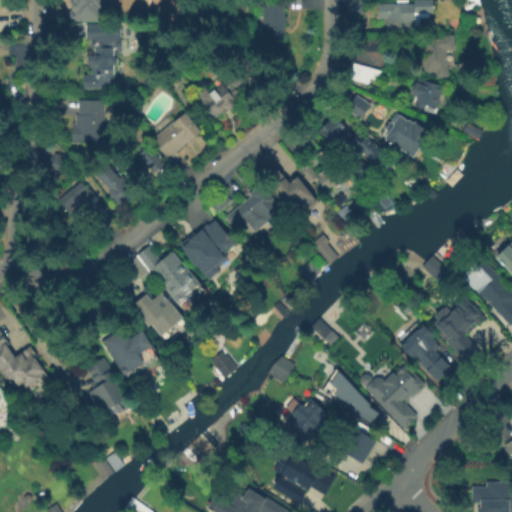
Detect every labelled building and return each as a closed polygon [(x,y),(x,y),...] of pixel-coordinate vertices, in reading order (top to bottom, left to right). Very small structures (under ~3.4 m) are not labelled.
[(164,21),(164,0),(184,0),(184,21),(164,21)] [(265,40),(265,2),(287,2),(286,40),(265,40)] [(347,2),(364,2),(364,17),(347,17),(347,2)] [(378,4),(435,4),(436,19),(417,19),(417,31),(390,31),(390,18),(378,18),(378,4)] [(124,86),(85,86),(85,71),(97,71),(98,27),(125,27),(124,72),(124,86)] [(449,71),(420,71),(420,34),(459,34),(459,53),(449,53),(449,71)] [(353,74),(364,37),(389,45),(377,82),(353,74)] [(419,80),(443,87),(436,112),(412,104),(419,80)] [(202,112),(195,103),(217,88),(220,92),(233,82),(246,100),(216,122),(206,109),(202,112)] [(372,107),(363,121),(349,112),(358,98),(372,107)] [(78,101),(105,102),(104,143),(77,142),(78,101)] [(319,131),(332,116),(344,127),(331,142),(319,131)] [(399,118),(433,133),(420,161),(387,146),(399,118)] [(155,141),(188,119),(201,138),(168,160),(155,141)] [(351,131),(366,147),(370,142),(385,158),(375,168),(363,154),(354,162),(337,144),(351,131)] [(150,148),(166,167),(157,174),(141,156),(150,148)] [(314,175),(305,165),(302,167),(326,193),(343,177),(329,163),(332,160),(326,154),(325,155),(320,149),(314,156),(324,166),(314,175)] [(280,195),(295,182),(284,169),(294,161),(320,192),(295,213),(280,195)] [(97,177),(112,164),(136,191),(122,205),(97,177)] [(86,182),(104,207),(80,224),(62,199),(86,182)] [(225,217),(260,191),(284,222),(272,231),(266,222),(252,232),(247,224),(236,232),(225,217)] [(210,220),(202,210),(225,192),(233,202),(210,220)] [(183,244),(205,223),(221,240),(199,261),(183,244)] [(336,256),(320,234),(311,241),(327,263),(336,256)] [(140,255),(153,244),(165,259),(173,252),(201,284),(180,303),(140,255)] [(511,275),(497,259),(511,245),(511,275)] [(149,272),(135,255),(126,263),(139,279),(149,272)] [(420,265),(437,282),(447,271),(430,255),(420,265)] [(467,278),(483,262),(511,291),(511,319),(509,322),(467,278)] [(114,288),(125,280),(133,290),(122,298),(114,288)] [(135,305),(153,288),(186,324),(167,340),(135,305)] [(435,312),(459,290),(487,320),(463,342),(435,312)] [(337,336),(317,318),(309,326),(328,345),(337,336)] [(126,374),(105,338),(126,326),(133,337),(144,331),(159,355),(126,374)] [(399,343),(415,327),(454,365),(438,381),(399,343)] [(0,366),(0,329),(1,329),(19,356),(29,349),(50,378),(29,393),(22,383),(15,388),(0,366)] [(208,360),(222,378),(235,367),(221,349),(208,360)] [(266,374),(282,382),(293,362),(277,354),(266,374)] [(88,392),(99,385),(89,370),(106,359),(134,399),(106,418),(88,392)] [(406,364),(425,385),(405,402),(417,415),(404,428),(366,387),(367,386),(364,385),(360,382),(360,377),(364,374),(369,374),(372,378),(372,381),(375,378),(381,378),(384,381),(393,373),(395,375),(398,372),(398,369),(401,366),(405,366),(406,364)] [(351,413),(364,396),(386,414),(373,430),(351,413)] [(307,442),(288,426),(297,415),(289,409),(296,401),(305,409),(311,401),(329,417),(307,442)] [(364,465),(345,456),(357,432),(375,441),(364,465)] [(511,437),(501,443),(510,461),(511,460),(511,437)] [(270,442),(298,461),(285,479),(294,485),(286,497),(249,472),(270,442)] [(316,497),(302,488),(312,472),(326,481),(316,497)] [(470,480),(480,488),(480,487),(504,487),(504,511),(480,511),(459,494),(470,480)] [(226,511),(239,492),(259,505),(254,511),(226,511)]
